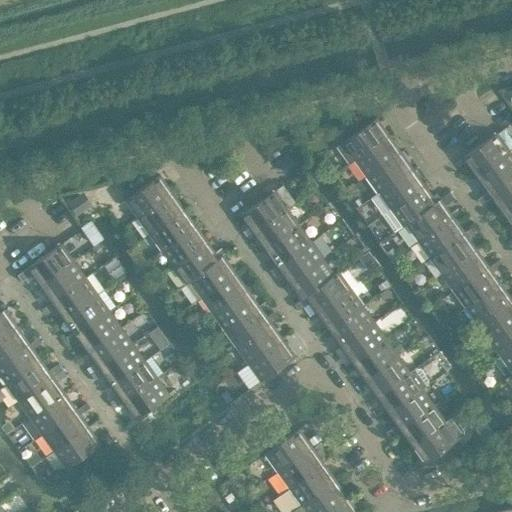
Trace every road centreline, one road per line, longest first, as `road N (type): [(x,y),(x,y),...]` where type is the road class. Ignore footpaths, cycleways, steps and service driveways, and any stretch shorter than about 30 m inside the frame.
road 1 (residential): [(121,511),(317,371),(407,492),(511,465)]
road 2 (residential): [(390,95),(177,149)]
road 3 (residential): [(511,264),(390,95)]
road 4 (residential): [(177,149),(0,199)]
road 5 (residential): [(511,66),(390,95)]
